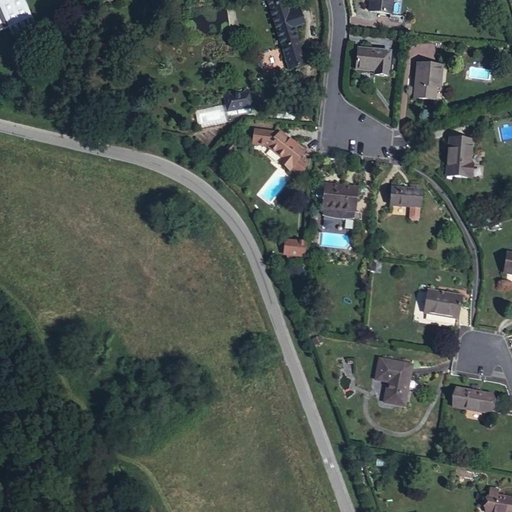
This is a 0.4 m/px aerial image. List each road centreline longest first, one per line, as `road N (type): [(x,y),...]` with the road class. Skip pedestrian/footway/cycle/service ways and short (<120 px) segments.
road 1 (unclassified): [(0,128),(160,166),(199,185),(235,221),(348,511)]
road 2 (residential): [(333,0),(331,126),(353,134)]
